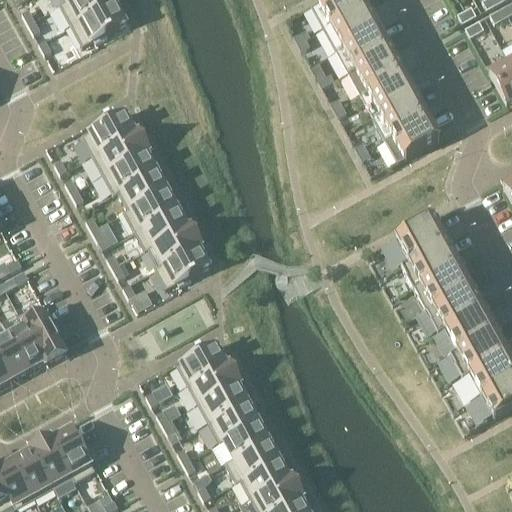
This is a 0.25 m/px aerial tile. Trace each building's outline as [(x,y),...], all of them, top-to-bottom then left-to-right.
[(57,0),(62,9),(58,11),(59,12),(80,0),(57,0)] [(111,0),(80,0),(59,12),(70,32),(115,7),(111,0)] [(332,0),(310,12),(323,35),(365,12),(365,11),(360,2),(358,0),(332,0)] [(495,0),(492,0),(481,7),(486,15),(500,8),(495,0)] [(115,7),(70,32),(81,53),(93,46),(95,49),(106,42),(111,39),(110,37),(125,29),(114,9),(116,8),(115,7)] [(508,22),(511,19),(511,7),(503,13),(508,22)] [(365,12),(323,35),(323,36),(330,32),(336,44),(341,53),(334,56),(335,57),(377,34),(370,21),(371,21),(365,12)] [(470,12),(456,20),(461,29),(475,21),(470,12)] [(503,13),(489,21),(494,29),(508,22),(503,13)] [(28,15),(21,19),(27,30),(34,26),(28,15)] [(34,26),(27,30),(33,40),(40,36),(34,26)] [(464,34),(469,43),(483,35),(478,27),(464,34)] [(335,57),(347,79),(389,56),(389,55),(384,46),(377,34),(335,57)] [(292,42),(296,50),(305,45),(309,42),(305,35),(292,42)] [(300,57),(309,52),(305,45),(296,50),(300,57)] [(45,46),(38,49),(44,60),(51,56),(45,46)] [(401,78),(389,56),(347,79),(359,101),(401,78)] [(511,106),(511,74),(508,67),(488,78),(506,110),(511,106)] [(378,119),(371,122),(371,123),(414,100),(407,87),(402,78),(401,78),(359,101),(360,102),(366,98),(371,107),(372,107),(378,119)] [(317,87),(320,94),(333,86),(330,79),(317,87)] [(421,113),(414,100),(371,123),(384,145),(426,122),(426,121),(421,112),(421,113)] [(342,111),(338,104),(329,109),(333,116),(342,111)] [(333,116),(337,123),(346,118),(342,111),(333,116)] [(92,136),(80,143),(91,162),(136,138),(136,137),(134,138),(124,119),(109,127),(108,125),(103,128),(103,127),(91,133),(92,136)] [(426,123),(426,122),(384,145),(396,168),(438,145),(431,132),(431,131),(426,122),(426,123)] [(136,138),(91,162),(102,181),(147,156),(136,138)] [(353,153),(357,160),(366,155),(362,148),(353,153)] [(357,160),(361,167),(370,162),(366,155),(357,160)] [(147,156),(102,181),(112,200),(156,176),(146,158),(147,157),(147,156)] [(60,166),(54,170),(59,180),(66,176),(60,166)] [(156,176),(112,200),(113,201),(117,199),(126,216),(122,218),(123,219),(166,195),(156,176)] [(71,185),(64,188),(70,199),(77,195),(71,185)] [(511,208),(511,185),(502,191),(511,208)] [(77,195),(70,199),(76,209),(82,206),(77,195)] [(166,195),(123,219),(133,238),(177,214),(166,195)] [(177,214),(133,238),(143,257),(189,232),(188,231),(187,232),(177,214)] [(92,222),(85,226),(91,237),(98,233),(92,222)] [(435,226),(433,224),(395,245),(401,256),(400,256),(407,268),(446,247),(439,234),(435,226)] [(189,232),(143,257),(144,258),(152,253),(162,270),(153,275),(154,276),(199,251),(189,232)] [(98,233),(91,237),(97,247),(103,244),(98,233)] [(447,248),(446,247),(407,268),(407,269),(408,268),(413,278),(412,278),(418,289),(412,293),(413,294),(458,269),(451,256),(452,256),(447,248)] [(199,251),(154,276),(165,296),(177,289),(178,292),(190,285),(194,282),(193,280),(208,272),(198,253),(200,252),(199,251)] [(113,260),(106,264),(112,275),(119,271),(113,260)] [(17,265),(6,271),(10,278),(21,272),(17,265)] [(470,291),(463,278),(464,278),(460,270),(459,271),(458,269),(413,294),(418,304),(417,304),(424,316),(470,291)] [(119,271),(112,275),(118,285),(124,281),(119,271)] [(24,277),(13,283),(17,290),(27,284),(24,277)] [(129,290),(122,294),(128,304),(135,300),(129,290)] [(471,293),(470,291),(424,316),(424,317),(425,317),(430,326),(429,326),(436,338),(483,313),(475,300),(476,300),(472,292),(471,293)] [(38,310),(19,321),(45,369),(65,358),(51,333),(54,331),(48,320),(45,322),(38,310)] [(436,338),(437,339),(444,335),(450,344),(449,345),(455,357),(495,335),(488,322),(484,314),(484,315),(483,313),(436,338)] [(21,328),(5,337),(27,376),(43,367),(44,369),(45,369),(19,321),(18,322),(21,328)] [(496,337),(495,335),(455,357),(456,357),(457,357),(462,366),(461,367),(468,379),(507,357),(500,344),(496,337)] [(7,342),(0,345),(0,366),(10,385),(27,376),(5,337),(4,337),(7,342)] [(183,368),(176,372),(187,392),(228,369),(227,369),(225,370),(215,351),(200,359),(199,357),(195,359),(194,359),(182,365),(183,368)] [(469,379),(474,388),(473,389),(480,401),(511,383),(511,366),(511,365),(508,359),(507,357),(468,379),(469,379)] [(0,366),(0,390),(10,385),(0,366)] [(228,369),(187,392),(197,411),(238,388),(228,369)] [(511,383),(480,401),(480,402),(481,401),(486,410),(485,411),(492,424),(511,412),(511,383)] [(238,388),(197,411),(208,430),(247,408),(237,390),(239,389),(238,388)] [(152,398),(145,401),(151,412),(158,408),(152,398)] [(247,408),(208,430),(218,449),(257,427),(247,408)] [(162,417),(155,420),(161,431),(168,427),(162,417)] [(168,427),(161,431),(167,441),(174,438),(168,427)] [(257,427),(218,449),(219,450),(223,447),(232,465),(224,469),(224,470),(268,446),(257,427)] [(50,443),(49,443),(74,489),(90,480),(94,478),(87,466),(90,464),(84,453),(81,455),(70,434),(51,445),(50,443)] [(49,443),(30,454),(53,495),(71,485),(73,489),(74,489),(49,443)] [(268,446),(224,470),(235,489),(278,465),(268,446)] [(31,456),(13,466),(34,505),(53,495),(30,454),(31,456)] [(183,454),(176,458),(182,469),(189,465),(183,454)] [(189,465),(182,469),(188,479),(195,475),(189,465)] [(278,465),(235,489),(235,490),(239,488),(249,506),(290,483),(290,482),(288,483),(278,465)] [(0,488),(13,511),(22,511),(34,505),(13,466),(0,473),(0,488)] [(290,483),(249,506),(252,511),(282,511),(301,502),(290,483)] [(0,511),(13,511),(0,488),(0,511)] [(204,492),(197,496),(203,506),(210,503),(204,492)] [(301,502),(282,511),(304,511),(300,504),(301,503),(301,502)]
